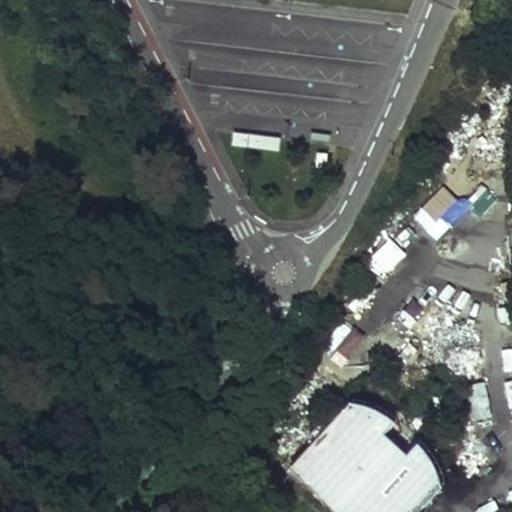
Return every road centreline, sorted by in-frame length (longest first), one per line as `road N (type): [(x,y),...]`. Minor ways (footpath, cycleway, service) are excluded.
road 1 (residential): [(282,274),(353,208),(444,0)]
road 2 (residential): [(117,0),(235,230),(282,274)]
road 3 (residential): [(122,511),(273,314),(282,274)]
